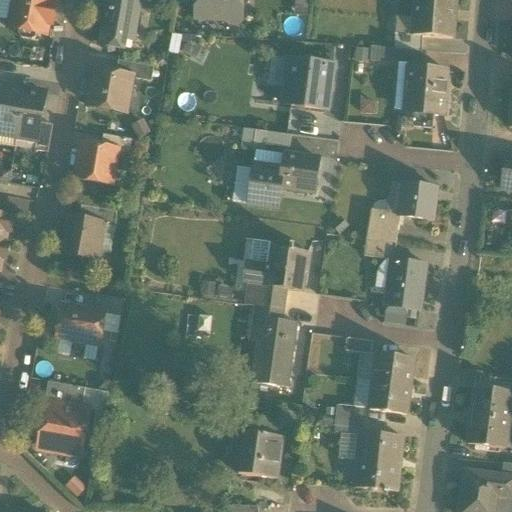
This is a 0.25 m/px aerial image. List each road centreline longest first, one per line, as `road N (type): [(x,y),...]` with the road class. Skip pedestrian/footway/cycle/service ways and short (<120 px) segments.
road 1 (residential): [(0,449),(86,0)]
road 2 (residential): [(446,340),(469,164)]
road 3 (residential): [(425,511),(446,340)]
road 4 (residential): [(469,164),(483,0)]
road 5 (residential): [(446,340),(323,325)]
